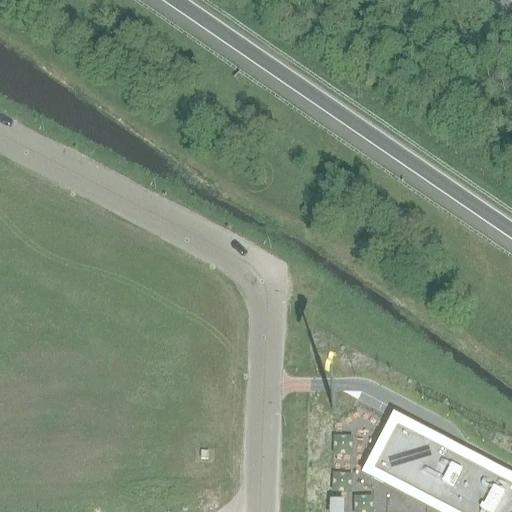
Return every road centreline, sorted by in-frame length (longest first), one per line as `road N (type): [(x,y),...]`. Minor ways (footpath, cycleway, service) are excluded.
road 1 (unclassified): [(259,511),(268,273),(0,134)]
road 2 (motorway): [(180,0),(511,227)]
